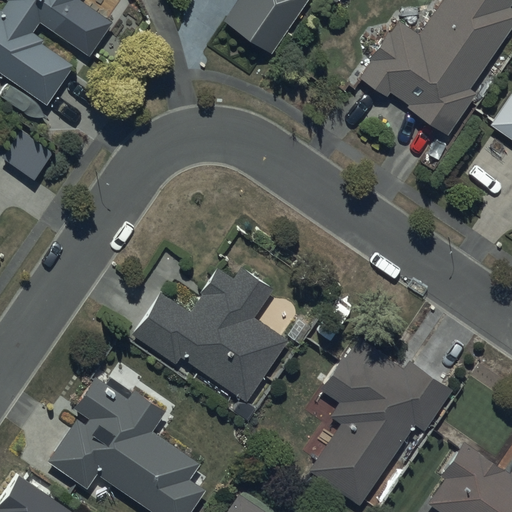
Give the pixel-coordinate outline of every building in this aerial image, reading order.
[(0,0),(0,70),(45,101),(70,63),(43,45),(47,39),(34,30),(40,22),(71,43),(94,8),(81,0),(0,0)] [(235,0),(223,19),(270,50),(302,0),(235,0)] [(442,0),(420,33),(400,20),(392,32),(389,29),(370,57),(371,58),(359,75),(387,94),(390,91),(410,105),(407,108),(446,135),(485,79),(478,75),(511,26),(511,5),(510,3),(511,0),(442,0)] [(511,89),(489,121),(511,137),(511,89)] [(177,363),(181,356),(248,400),(289,337),(257,316),(274,289),(241,268),(235,277),(217,266),(189,309),(160,290),(131,333),(177,363)] [(329,415),(340,422),(308,469),(359,503),(414,421),(423,427),(452,385),(413,360),(407,369),(357,335),(321,387),(339,400),(329,415)] [(81,413),(45,460),(81,488),(95,469),(151,511),(185,511),(205,487),(189,475),(198,462),(153,428),(166,410),(135,386),(131,391),(100,368),(72,406),(81,413)] [(511,511),(511,468),(510,472),(463,442),(444,472),(447,474),(429,502),(444,511),(511,511)] [(267,511),(235,491),(221,511),(267,511)]
